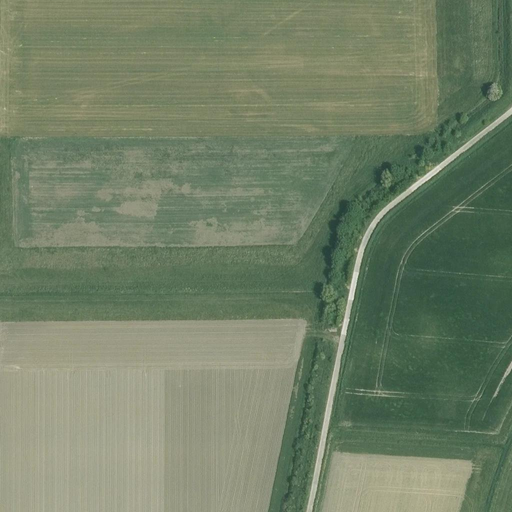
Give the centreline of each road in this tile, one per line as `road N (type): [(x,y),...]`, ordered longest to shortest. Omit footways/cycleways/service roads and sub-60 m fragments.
road 1 (track): [(0,280),(289,279),(315,264),(337,209),(381,168),(397,160),(432,174)]
road 2 (unclassified): [(309,511),(367,235),(390,206),(511,110)]
road 3 (track): [(0,304),(297,302),(311,308),(315,333)]
road 4 (track): [(490,0),(488,84),(397,160)]
road 5 (track): [(296,511),(330,337)]
